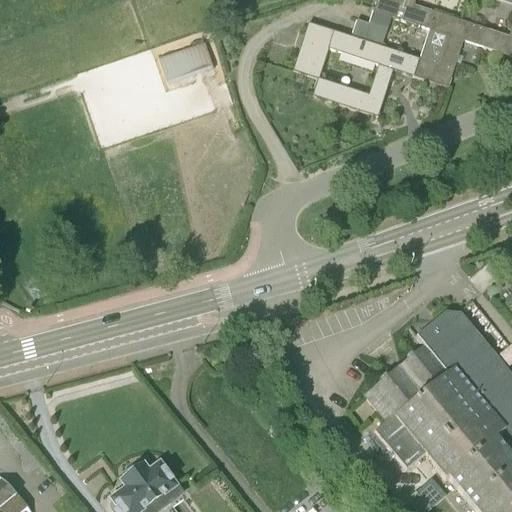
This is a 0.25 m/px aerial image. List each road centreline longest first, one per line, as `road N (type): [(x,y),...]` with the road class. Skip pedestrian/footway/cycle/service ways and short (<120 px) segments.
road 1 (residential): [(511,110),(289,202),(276,219),(289,279)]
road 2 (tertiary): [(0,359),(289,279)]
road 3 (tertiary): [(511,192),(362,244),(289,279)]
road 4 (tertiary): [(289,279),(367,267),(511,217)]
road 5 (unknown): [(172,312),(182,410),(254,511)]
road 6 (unknown): [(0,365),(25,394),(49,458),(90,511)]
